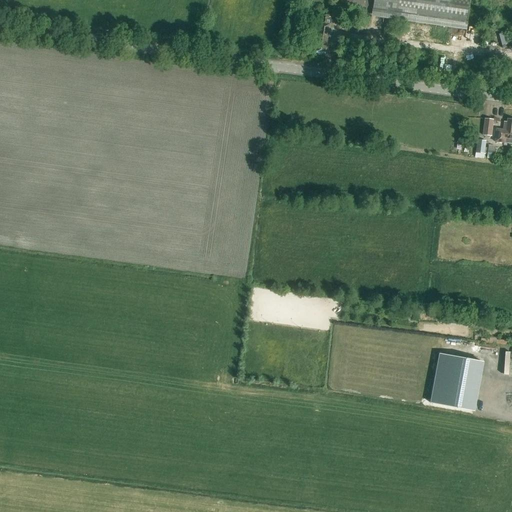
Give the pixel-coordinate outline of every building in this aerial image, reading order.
[(335,0),(334,5),(332,16),(331,17),(326,16),(324,24),(317,23),(315,36),(315,40),(317,40),(315,50),(325,52),(326,48),(328,49),(330,36),(331,36),(333,26),(329,25),(330,19),(333,20),(333,17),(340,18),(344,0),(335,0)] [(362,12),(361,22),(370,24),(373,0),(345,0),(346,0),(345,0),(343,10),(362,12)] [(484,119),(483,135),(492,136),(494,120),(484,119)] [(511,144),(511,120),(507,120),(507,122),(504,122),(503,130),(497,129),(495,142),(511,144)] [(486,141),(477,140),(475,158),(483,159),(484,153),(486,154),(487,148),(485,148),(486,141)] [(494,154),(496,146),(490,144),(488,152),(494,154)] [(444,323),(456,324),(456,316),(444,315),(444,323)] [(457,322),(481,325),(481,318),(457,316),(457,322)] [(481,362),(440,354),(431,403),(472,411),(481,362)]
